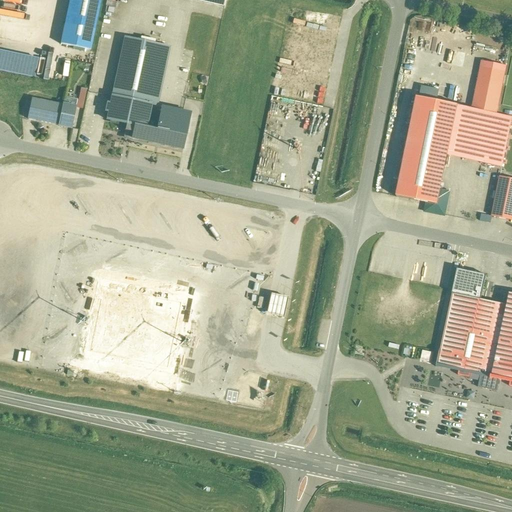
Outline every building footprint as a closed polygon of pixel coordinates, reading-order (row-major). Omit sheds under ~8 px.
[(68,0),(59,45),(90,52),(100,0),(68,0)] [(186,0),(222,8),(224,0),(186,0)] [(39,2),(36,14),(46,16),(48,4),(39,2)] [(350,34),(353,18),(341,16),(339,26),(348,27),(347,33),(350,34)] [(413,18),(406,43),(410,44),(411,41),(410,41),(411,35),(425,39),(426,34),(420,32),(423,21),(413,18)] [(139,42),(123,38),(108,104),(105,103),(103,113),(106,114),(104,122),(125,127),(124,132),(131,134),(130,140),(182,152),(190,114),(157,106),(170,49),(154,45),(155,41),(140,37),(139,42)] [(0,52),(0,71),(33,79),(37,61),(0,52)] [(471,110),(458,107),(416,99),(396,198),(438,206),(448,157),(502,168),(511,118),(497,115),(507,67),(481,62),(471,110)] [(61,105),(30,99),(26,121),(56,127),(56,128),(70,131),(75,109),(83,111),(87,91),(79,89),(77,100),(64,98),(63,104),(61,104),(61,105)] [(511,181),(499,179),(491,217),(511,221),(511,181)] [(506,306),(453,294),(437,365),(511,381),(511,295),(509,295),(506,306)]
